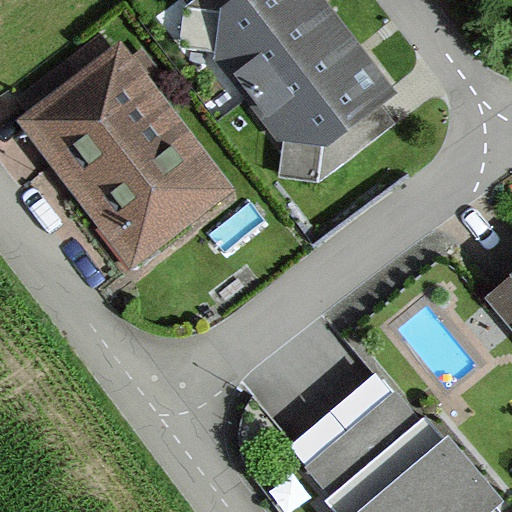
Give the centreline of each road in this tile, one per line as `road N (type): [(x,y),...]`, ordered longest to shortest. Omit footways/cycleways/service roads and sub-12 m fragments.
road 1 (residential): [(508,141),(155,411)]
road 2 (residential): [(0,210),(155,411)]
road 3 (residential): [(400,0),(508,141)]
road 4 (residential): [(155,411),(228,511)]
